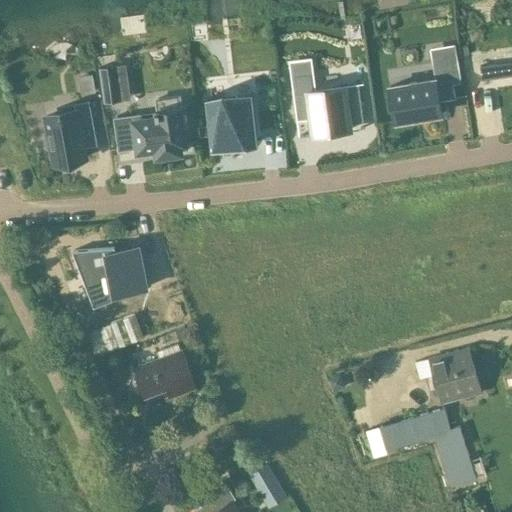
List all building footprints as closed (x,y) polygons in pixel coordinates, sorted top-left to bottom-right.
[(436,60),(439,78),(389,86),(396,125),(415,122),(414,118),(442,113),(440,100),(455,97),(451,72),(459,70),(456,57),(436,60)] [(497,64),(480,66),(482,79),(498,76),(497,64)] [(117,68),(99,70),(104,102),(121,99),(117,68)] [(92,75),(80,77),(82,93),(94,91),(92,75)] [(311,81),(293,83),(300,126),(312,124),(314,135),(326,133),(327,140),(353,136),(352,128),(365,126),(359,89),(314,97),(311,81)] [(253,94),(206,99),(212,150),(218,149),(258,145),(253,98),(253,94)] [(157,112),(114,118),(119,148),(137,145),(138,150),(156,148),(157,156),(182,152),(181,144),(187,144),(180,95),(157,99),(158,109),(156,109),(157,112)] [(86,157),(84,144),(86,140),(97,139),(89,100),(74,103),(76,110),(46,116),(49,132),(45,133),(47,148),(52,147),(55,163),(86,157)] [(199,125),(200,135),(210,134),(209,124),(199,125)] [(32,283),(49,278),(37,242),(20,247),(32,283)] [(115,246),(73,250),(95,306),(124,295),(124,292),(148,287),(139,244),(115,249),(115,246)] [(131,311),(83,329),(93,355),(141,337),(131,311)] [(175,329),(179,339),(188,336),(184,325),(175,329)] [(182,349),(181,350),(179,342),(157,351),(160,358),(135,367),(146,395),(175,384),(178,393),(196,386),(182,349)] [(442,401),(481,390),(469,347),(430,358),(442,401)] [(379,425),(385,445),(385,448),(435,434),(452,486),(478,477),(461,424),(451,427),(444,406),(379,425)] [(251,474),(269,505),(287,495),(268,464),(251,474)] [(202,505),(189,511),(238,511),(231,500),(236,497),(224,477),(205,488),(211,499),(202,505)]
